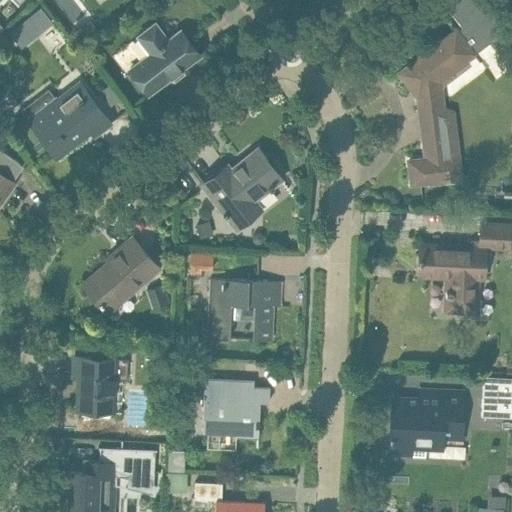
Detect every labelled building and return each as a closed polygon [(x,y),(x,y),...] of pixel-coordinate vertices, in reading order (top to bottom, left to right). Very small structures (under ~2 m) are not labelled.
[(406,66),(399,72),(416,95),(417,95),(425,158),(408,160),(411,183),(428,181),(429,183),(448,181),(460,179),(451,111),(442,108),(442,103),(439,104),(436,81),(450,70),(452,73),(454,72),(456,74),(468,65),(466,62),(468,61),(465,57),(472,52),(489,39),(488,38),(505,24),(485,0),(455,0),(449,5),(464,25),(457,31),(455,29),(411,63),(411,62),(410,62),(409,62),(408,62),(407,62),(407,63),(406,63),(406,64),(406,65),(406,66)] [(44,11),(27,23),(35,34),(52,22),(44,11)] [(154,23),(138,36),(150,52),(129,69),(148,93),(199,54),(180,30),(167,40),(154,23)] [(48,89),(21,109),(27,116),(36,128),(43,138),(55,154),(89,129),(94,135),(110,123),(97,107),(79,83),(56,100),(48,89)] [(112,89),(103,95),(111,106),(120,99),(112,89)] [(202,183),(214,199),(235,227),(257,210),(250,201),(281,178),(257,148),(230,168),(227,164),(202,183)] [(0,201),(1,202),(15,182),(8,178),(19,163),(0,150),(0,201)] [(444,311),(464,312),(478,312),(479,278),(483,278),(485,247),(508,248),(510,223),(480,222),(479,241),(471,240),(470,246),(419,243),(418,275),(446,277),(444,311)] [(83,284),(96,299),(107,312),(159,267),(132,237),(107,259),(109,262),(83,284)] [(190,252),(189,272),(200,272),(201,267),(212,268),(212,253),(190,252)] [(229,338),(230,311),(254,312),(252,339),(271,340),(274,280),(210,277),(207,337),(229,338)] [(77,408),(97,409),(111,409),(113,378),(126,379),(127,358),(74,356),(73,376),(79,376),(77,408)] [(511,417),(511,376),(484,375),(482,375),(480,418),(511,419),(511,417)] [(203,398),(202,431),(235,432),(235,434),(238,434),(258,435),(259,413),(251,413),(251,401),(268,402),(269,388),(244,387),(245,379),(204,378),(203,385),(203,398)] [(392,402),(390,454),(425,455),(426,442),(442,443),(442,442),(461,442),(463,390),(439,389),(438,404),(392,402)] [(89,472),(69,471),(68,511),(113,511),(115,475),(153,476),(154,449),(126,448),(126,447),(98,446),(98,447),(100,447),(99,461),(89,461),(89,472)] [(263,511),(264,501),(221,499),(222,483),(194,481),(193,498),(215,499),(214,511),(263,511)]
